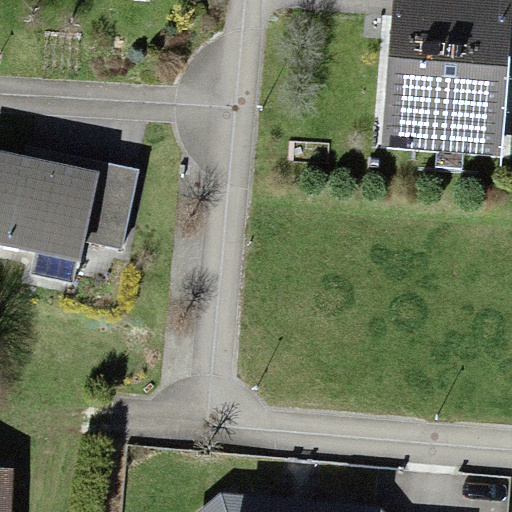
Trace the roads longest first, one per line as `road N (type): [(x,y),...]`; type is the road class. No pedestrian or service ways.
road 1 (residential): [(207,422),(243,0)]
road 2 (residential): [(511,449),(207,422)]
